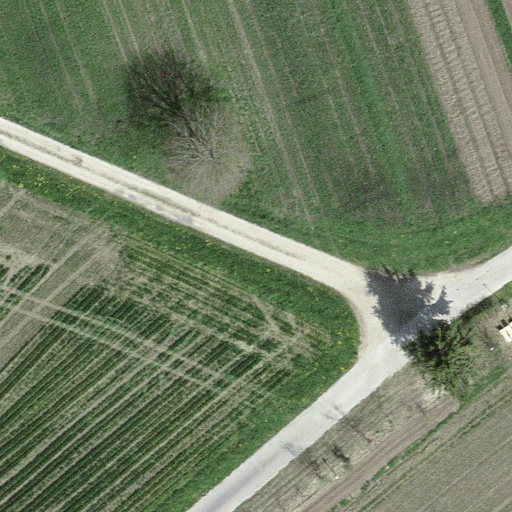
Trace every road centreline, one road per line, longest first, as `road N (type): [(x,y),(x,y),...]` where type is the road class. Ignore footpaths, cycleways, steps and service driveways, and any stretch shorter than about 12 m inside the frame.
road 1 (track): [(0,133),(429,317)]
road 2 (track): [(429,317),(203,511)]
